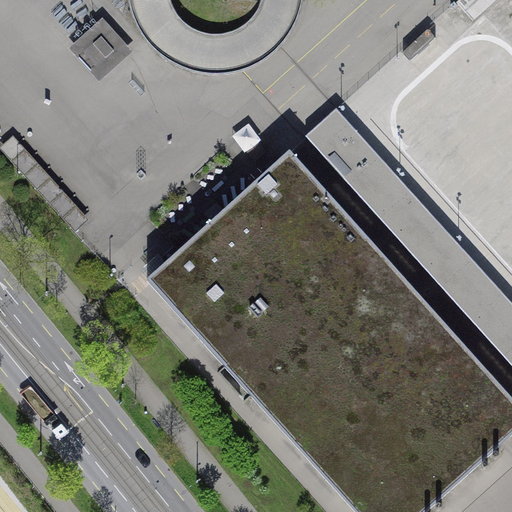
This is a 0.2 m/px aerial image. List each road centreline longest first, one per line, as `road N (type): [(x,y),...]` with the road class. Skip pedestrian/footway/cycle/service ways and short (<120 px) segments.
road 1 (unknown): [(266,100),(511,389)]
road 2 (secondary): [(0,323),(151,511)]
